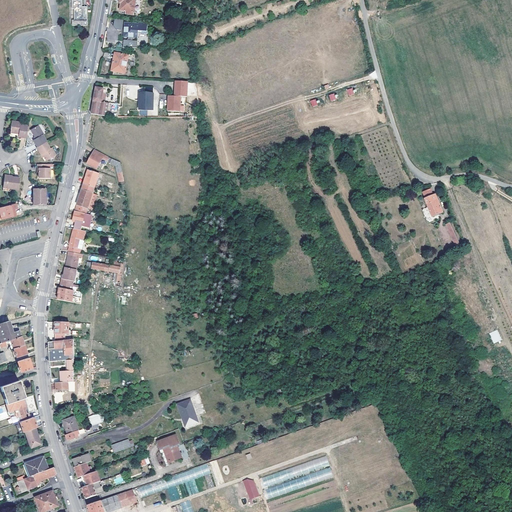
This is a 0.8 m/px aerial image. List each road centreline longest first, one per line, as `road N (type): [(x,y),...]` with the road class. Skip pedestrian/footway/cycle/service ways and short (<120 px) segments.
road 1 (secondary): [(76,149),(40,314),(55,447)]
road 2 (unclassified): [(361,0),(409,164),(431,178),(468,174),(511,186)]
road 3 (track): [(103,279),(95,294),(90,394),(47,413)]
road 4 (unknown): [(59,456),(141,430),(169,406)]
